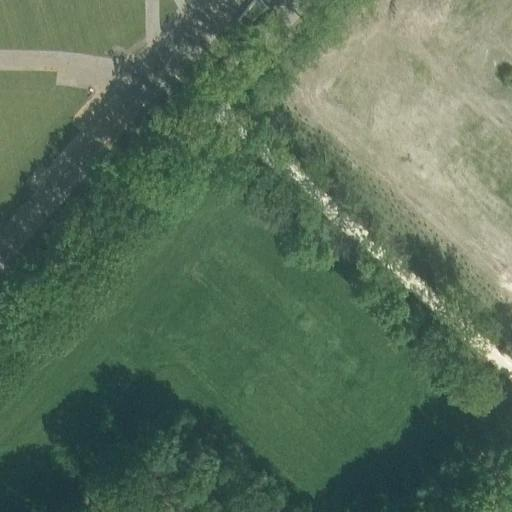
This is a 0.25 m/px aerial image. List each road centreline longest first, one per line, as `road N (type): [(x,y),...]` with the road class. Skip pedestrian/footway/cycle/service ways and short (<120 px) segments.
road 1 (unclassified): [(0,327),(302,0)]
road 2 (track): [(511,372),(208,100)]
